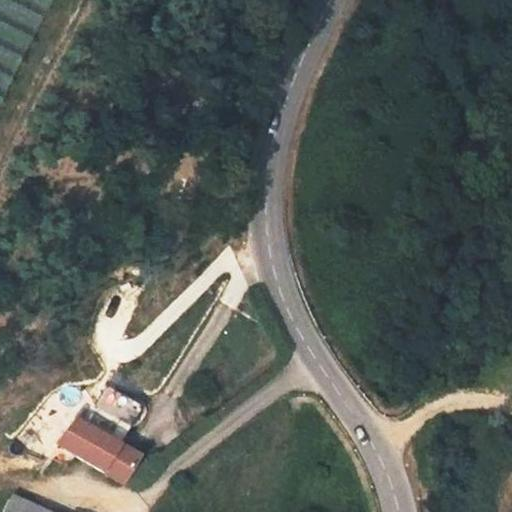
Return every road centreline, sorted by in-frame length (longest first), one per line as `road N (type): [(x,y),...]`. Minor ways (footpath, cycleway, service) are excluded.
road 1 (primary): [(330,0),(293,73),(266,170),(267,244),(279,290),(374,447),(398,511)]
road 2 (track): [(374,447),(424,412),(466,399),(511,406)]
road 3 (track): [(142,496),(36,481),(0,485)]
